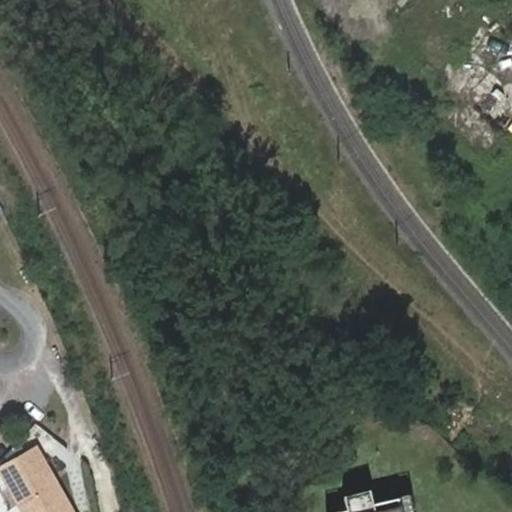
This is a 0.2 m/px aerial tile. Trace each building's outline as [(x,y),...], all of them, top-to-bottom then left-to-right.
[(368,64),(378,70),(408,16),(397,10),(368,64)] [(412,91),(422,60),(403,54),(392,84),(412,91)] [(438,84),(427,115),(449,123),(459,91),(438,84)] [(72,511),(39,451),(3,471),(25,511),(72,511)] [(347,511),(412,511),(410,499),(374,507),(371,494),(345,500),(347,511)]
